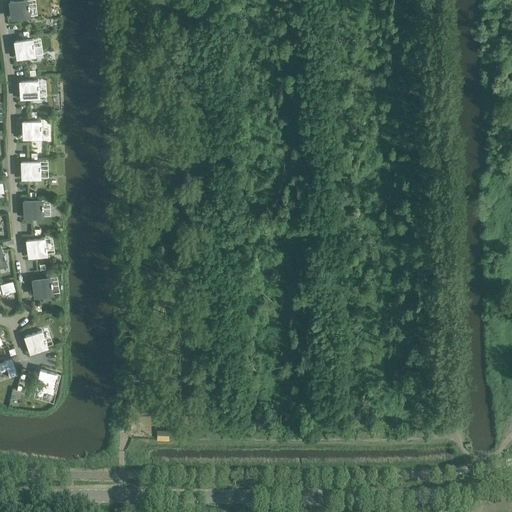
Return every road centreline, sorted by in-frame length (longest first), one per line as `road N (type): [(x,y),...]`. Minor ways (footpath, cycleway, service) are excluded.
road 1 (tertiary): [(0,495),(372,495),(511,484)]
road 2 (track): [(116,166),(120,495)]
